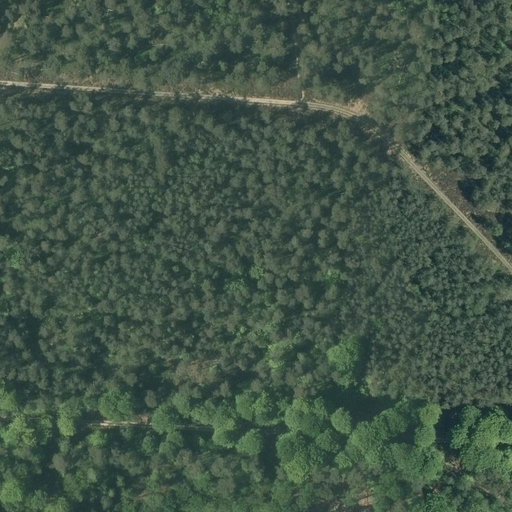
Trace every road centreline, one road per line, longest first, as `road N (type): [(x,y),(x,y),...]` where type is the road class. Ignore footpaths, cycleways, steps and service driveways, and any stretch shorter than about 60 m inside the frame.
road 1 (track): [(511,443),(0,418)]
road 2 (track): [(307,102),(0,83)]
road 3 (track): [(511,270),(369,122),(307,102)]
